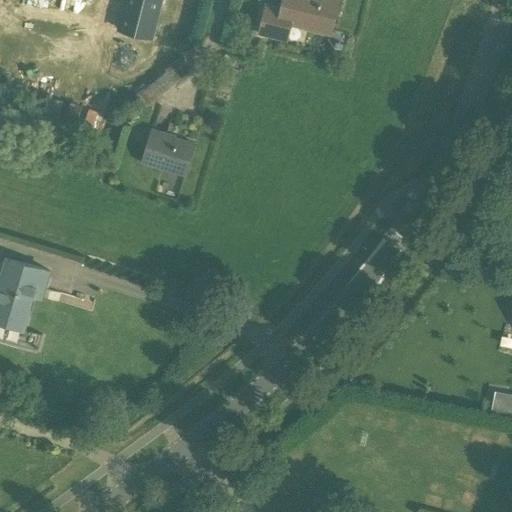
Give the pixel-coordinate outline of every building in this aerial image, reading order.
[(126,0),(119,29),(151,37),(160,0),(126,0)] [(330,32),(337,0),(283,0),(282,9),(267,5),(260,33),(286,39),(290,23),(330,32)] [(0,25),(0,56),(27,60),(30,29),(0,25)] [(30,29),(27,60),(71,65),(74,33),(30,29)] [(147,107),(194,68),(183,54),(164,68),(166,71),(138,95),(147,107)] [(185,173),(193,144),(152,132),(143,161),(185,173)] [(156,192),(181,198),(187,175),(162,169),(156,192)] [(43,289),(48,270),(8,258),(0,285),(0,321),(23,328),(35,287),(43,289)]
